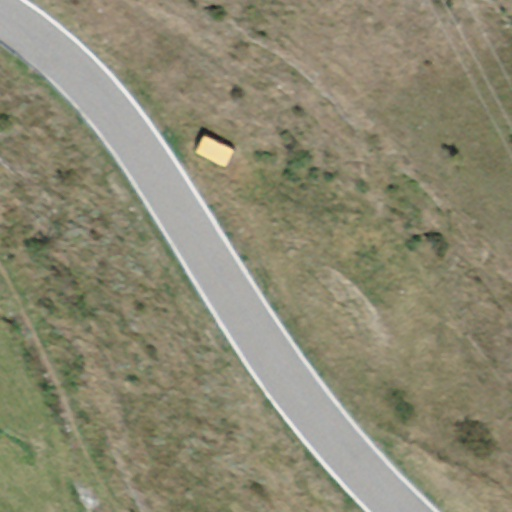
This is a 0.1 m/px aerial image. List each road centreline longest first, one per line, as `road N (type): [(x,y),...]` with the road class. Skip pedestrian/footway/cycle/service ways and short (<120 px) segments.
road 1 (tertiary): [(409,511),(362,466),(291,372),(115,116),(0,12)]
road 2 (track): [(126,511),(0,290)]
